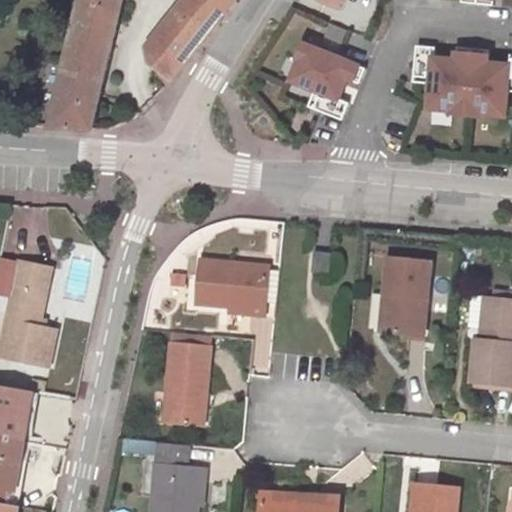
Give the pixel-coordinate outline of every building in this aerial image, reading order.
[(79,0),(50,127),(94,130),(124,0),(79,0)] [(167,63),(177,71),(233,0),(198,0),(155,54),(167,63)] [(322,0),(341,8),(344,0),(322,0)] [(362,84),(368,69),(306,44),(300,59),(303,60),(294,81),(318,91),(311,107),(345,120),(352,103),(342,100),(350,79),(362,84)] [(437,49),(419,48),(416,83),(431,84),(429,109),(453,111),(453,114),(484,117),(484,114),(506,116),(508,91),(511,91),(511,54),(511,55),(510,65),(489,64),(490,51),(459,48),(457,61),(436,60),(437,49)] [(158,75),(168,83),(177,71),(167,63),(158,75)] [(333,253),(315,252),(314,273),(331,274),(333,253)] [(389,260),(385,295),(392,295),(388,333),(423,336),(430,263),(389,260)] [(53,269),(19,262),(19,266),(0,261),(0,293),(12,296),(0,355),(0,357),(49,367),(57,330),(41,327),(53,269)] [(251,307),(250,313),(266,315),(270,268),(200,261),(196,303),(230,306),(251,307)] [(511,294),(492,293),(493,299),(511,301),(511,294)] [(392,295),(385,295),(381,332),(388,333),(392,295)] [(511,301),(493,299),(487,340),(479,339),(477,339),(471,381),(511,384),(511,301)] [(487,340),(493,299),(484,299),(479,339),(487,340)] [(214,337),(173,333),(172,344),(213,348),(214,337)] [(208,394),(213,348),(172,344),(165,421),(200,424),(203,393),(208,394)] [(34,392),(0,385),(0,437),(25,442),(34,392)] [(205,425),(208,394),(203,393),(200,424),(205,425)] [(25,442),(0,437),(0,504),(10,506),(13,490),(17,491),(25,442)] [(189,445),(160,442),(152,511),(197,511),(198,506),(200,486),(205,486),(207,468),(187,466),(189,445)] [(415,485),(412,511),(457,511),(460,489),(415,485)] [(264,493),(263,503),(296,505),(296,495),(264,493)] [(296,505),(263,503),(262,511),(339,511),(340,498),(296,495),(296,505)]
